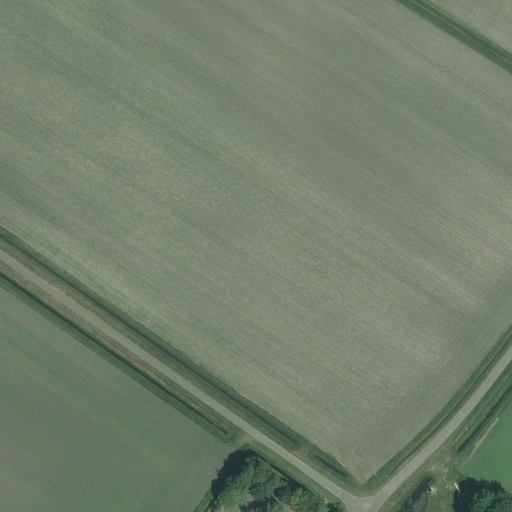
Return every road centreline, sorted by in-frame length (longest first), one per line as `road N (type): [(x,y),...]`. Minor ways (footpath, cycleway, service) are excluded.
road 1 (unclassified): [(364,511),(0,255)]
road 2 (unclassified): [(369,511),(511,351)]
